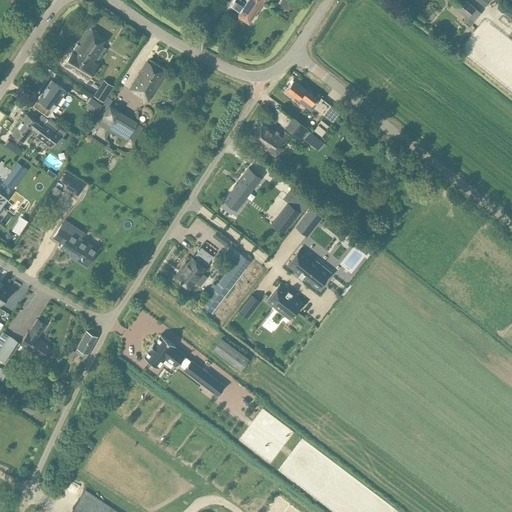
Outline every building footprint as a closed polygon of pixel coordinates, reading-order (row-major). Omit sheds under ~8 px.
[(239,14),(248,21),(262,1),(263,1),(266,1),(267,0),(248,0),(246,4),(240,0),(234,0),(229,8),(239,14)] [(463,21),(469,26),(480,12),(465,0),(454,0),(451,4),(467,17),(463,21)] [(64,65),(87,80),(98,64),(96,63),(106,49),(103,47),(102,46),(106,39),(89,28),(64,65)] [(165,73),(147,62),(129,90),(148,101),(165,73)] [(114,86),(104,79),(93,95),(103,102),(114,86)] [(33,106),(47,117),(52,110),(66,91),(51,80),(37,100),(33,106)] [(314,107),(328,118),(335,109),(321,98),(319,101),(293,80),(286,89),(298,98),(296,101),(311,112),(314,107)] [(96,114),(102,105),(91,97),(85,106),(96,114)] [(97,124),(127,142),(130,138),(135,141),(143,127),(137,123),(138,121),(120,110),(110,104),(112,100),(107,97),(98,114),(102,116),(97,124)] [(52,146),(57,150),(65,139),(62,137),(66,132),(48,119),(41,115),(38,119),(33,116),(32,118),(27,114),(12,134),(22,141),(30,130),(36,134),(35,135),(51,147),(52,146)] [(308,129),(293,117),(285,127),(300,139),(308,129)] [(251,139),(276,156),(289,138),(284,134),(281,137),(271,130),(262,123),(251,139)] [(21,155),(23,150),(6,140),(3,145),(21,155)] [(17,162),(3,182),(11,188),(25,168),(17,162)] [(238,184),(237,183),(223,200),(236,211),(237,210),(235,209),(259,177),(261,178),(262,177),(249,167),(238,181),(239,182),(238,184)] [(65,172),(60,180),(67,185),(72,177),(65,172)] [(272,223),(272,222),(271,223),(284,233),(300,212),(287,202),(287,203),(272,223)] [(311,208),(296,227),(307,236),(322,217),(311,208)] [(17,235),(27,220),(19,215),(10,230),(17,235)] [(75,259),(87,266),(98,249),(80,238),(82,236),(62,224),(54,237),(63,243),(60,247),(76,257),(75,259)] [(219,241),(223,235),(217,231),(213,236),(219,241)] [(231,246),(224,254),(234,262),(201,304),(212,312),(250,261),(240,254),(231,246)] [(201,247),(193,258),(192,258),(185,267),(183,266),(175,277),(189,288),(205,268),(204,267),(213,256),(201,247)] [(301,278),(303,276),(317,288),(324,279),(325,280),(326,279),(325,278),(329,273),(315,262),(317,260),(316,260),(315,261),(300,250),(288,264),(299,273),(297,275),(298,275),(299,274),(302,276),(301,278)] [(12,298),(20,284),(14,281),(6,295),(12,298)] [(1,287),(2,285),(0,283),(0,303),(8,291),(1,287)] [(292,293),(292,292),(290,294),(287,292),(288,290),(287,291),(279,286),(268,301),(274,306),(273,308),(275,306),(290,318),(295,311),(296,311),(297,311),(296,310),(302,303),(291,295),(292,293)] [(239,312),(247,318),(254,309),(246,302),(239,312)] [(20,344),(41,358),(49,345),(37,338),(46,324),(37,319),(29,332),(28,332),(20,344)] [(204,344),(203,346),(233,369),(243,356),(213,333),(212,334),(193,321),(186,331),(204,344)] [(75,352),(86,358),(88,354),(97,337),(86,331),(75,352)] [(8,335),(0,347),(0,359),(5,362),(19,341),(8,335)] [(225,386),(191,360),(190,360),(184,356),(185,355),(174,346),(174,345),(161,335),(155,342),(154,341),(149,348),(150,349),(144,357),(158,367),(165,358),(176,366),(178,364),(184,369),(183,370),(217,395),(225,386)] [(3,381),(4,381),(8,375),(7,374),(8,373),(0,367),(0,379),(2,381),(3,381)] [(67,393),(68,394),(73,383),(71,382),(72,382),(64,379),(60,391),(67,394),(67,393)] [(25,401),(22,408),(32,412),(35,406),(25,401)] [(70,511),(116,511),(84,491),(70,511)]
